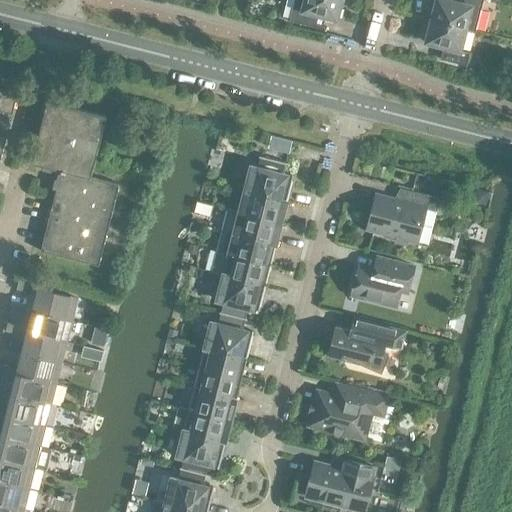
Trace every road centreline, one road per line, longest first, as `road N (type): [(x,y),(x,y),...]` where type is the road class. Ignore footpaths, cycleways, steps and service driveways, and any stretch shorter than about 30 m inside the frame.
road 1 (residential): [(260,511),(276,490),(266,447),(355,103)]
road 2 (tertiary): [(355,103),(67,30)]
road 3 (tertiary): [(511,142),(355,103)]
